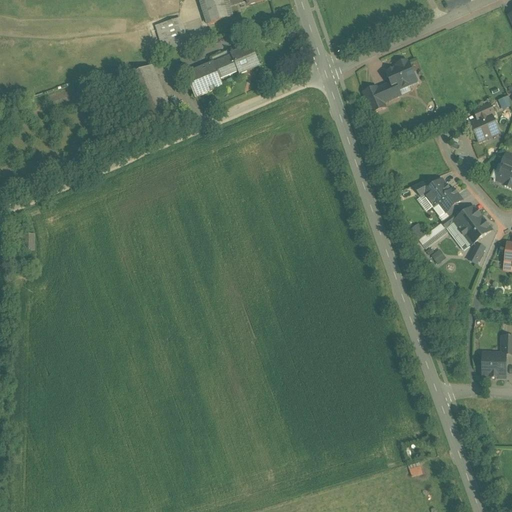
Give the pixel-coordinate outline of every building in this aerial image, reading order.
[(200,0),(209,27),(233,19),(226,0),(200,0)] [(182,19),(156,27),(165,53),(190,44),(182,19)] [(252,48),(232,57),(233,59),(215,66),(221,81),(239,73),(240,76),(249,72),(248,70),(259,65),(252,48)] [(176,54),(170,57),(172,62),(179,60),(176,54)] [(407,62),(397,67),(397,69),(386,73),(391,85),(395,93),(396,92),(408,87),(416,83),(413,75),(407,62)] [(214,65),(186,77),(196,100),(224,88),(221,81),(215,66),(214,65)] [(152,68),(129,78),(139,103),(137,104),(146,127),(172,116),(152,68)] [(419,83),(415,74),(413,75),(416,83),(408,87),(409,89),(418,85),(419,83)] [(377,91),(383,105),(384,105),(398,99),(396,92),(395,93),(391,85),(377,91)] [(376,89),(364,94),(373,114),(385,109),(384,105),(383,105),(377,91),(376,89)] [(490,106),(474,113),(479,123),(492,117),(492,118),(495,117),(490,106)] [(479,123),(475,125),(476,126),(475,129),(473,130),(479,144),(495,137),(494,136),(496,131),(497,131),(492,118),(492,117),(479,123)] [(511,156),(508,154),(508,155),(507,157),(503,167),(505,168),(499,183),(505,186),(504,188),(511,190),(511,156)] [(430,182),(414,189),(421,198),(422,199),(423,198),(425,196),(435,188),(430,182)] [(435,188),(425,196),(434,207),(434,208),(435,208),(435,207),(439,205),(455,193),(454,192),(452,194),(443,183),(444,183),(443,183),(441,184),(440,184),(435,188)] [(455,193),(439,205),(446,214),(447,214),(451,219),(457,214),(460,211),(457,207),(462,203),(462,202),(455,193)] [(461,219),(454,225),(455,225),(461,234),(481,219),(474,210),(461,219)] [(451,219),(443,225),(447,231),(455,225),(454,225),(461,219),(457,214),(451,219)] [(481,219),(461,234),(472,248),(491,233),(481,219)] [(425,238),(418,228),(413,232),(420,241),(425,238)] [(478,246),(470,262),(476,266),(485,250),(478,246)] [(433,255),(436,265),(447,262),(443,252),(433,255)] [(511,339),(502,339),(502,356),(506,356),(506,357),(511,357),(511,339)] [(502,356),(494,356),(494,360),(484,360),(483,380),(492,380),(492,381),(493,381),(493,380),(496,380),(496,381),(497,381),(497,380),(506,380),(506,357),(506,356),(502,356)] [(409,467),(413,479),(424,476),(421,463),(409,467)]
